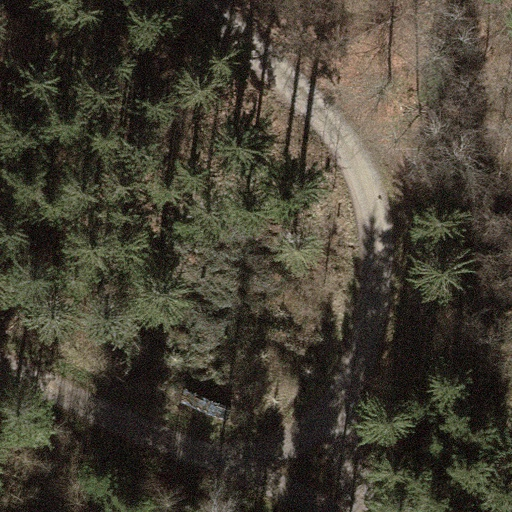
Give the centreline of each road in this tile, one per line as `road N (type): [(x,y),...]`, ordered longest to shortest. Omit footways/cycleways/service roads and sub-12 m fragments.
road 1 (track): [(226,0),(270,33),(363,173),(378,278),(366,389),(313,494)]
road 2 (track): [(0,357),(346,511)]
